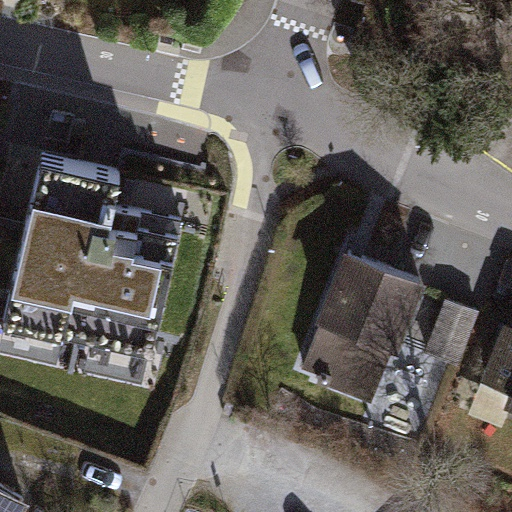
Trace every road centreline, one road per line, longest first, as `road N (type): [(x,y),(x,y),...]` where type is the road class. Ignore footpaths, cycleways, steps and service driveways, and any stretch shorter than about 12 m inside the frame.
road 1 (residential): [(0,42),(279,104)]
road 2 (residential): [(511,224),(390,177),(279,104)]
road 3 (residential): [(205,400),(156,511)]
